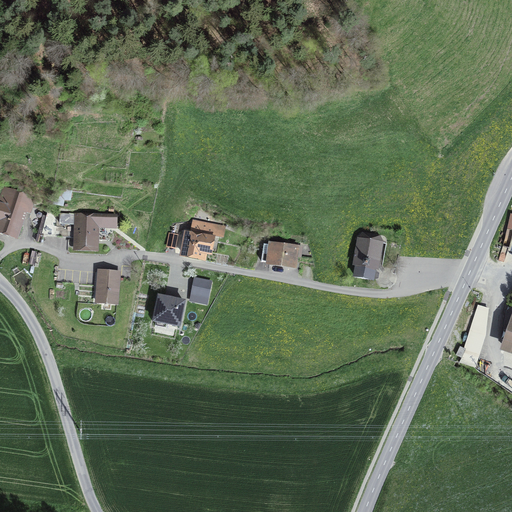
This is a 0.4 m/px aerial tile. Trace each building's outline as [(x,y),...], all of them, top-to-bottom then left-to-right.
[(71,191),(56,189),(54,204),(61,205),(62,197),(70,198),(71,191)] [(27,195),(13,190),(11,194),(6,193),(2,205),(0,204),(0,230),(14,235),(27,195)] [(70,214),(47,213),(41,236),(68,237),(77,237),(77,248),(95,249),(96,239),(108,239),(108,226),(115,226),(115,215),(70,214)] [(214,226),(194,222),(193,230),(213,234),(214,226)] [(178,235),(170,234),(168,247),(175,248),(178,235)] [(364,234),(360,238),(355,265),(357,266),(355,277),(372,280),(374,269),(377,270),(382,242),(379,237),(364,234)] [(211,240),(187,235),(183,255),(203,259),(204,251),(209,252),(211,240)] [(296,250),(264,245),(262,262),(294,266),(296,250)] [(119,278),(99,276),(97,302),(117,303),(119,278)] [(211,282),(195,279),(191,301),(209,305),(210,298),(208,297),(211,282)] [(167,298),(159,297),(154,321),(179,326),(184,302),(174,300),(174,299),(167,298)] [(476,366),(492,307),(477,303),(461,362),(476,366)]
